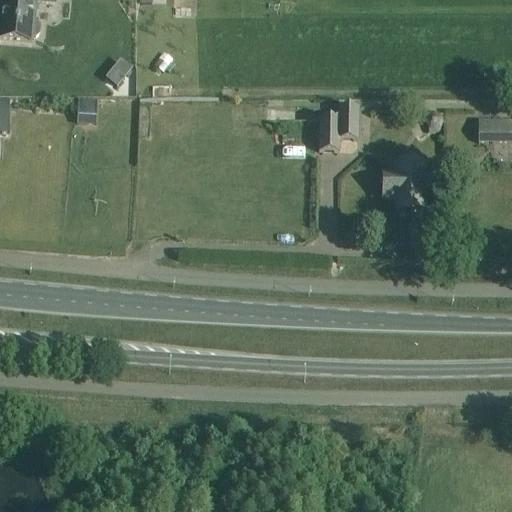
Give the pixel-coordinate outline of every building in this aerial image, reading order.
[(31,44),(31,40),(36,41),(40,37),(40,28),(37,24),(33,24),(35,2),(46,3),(49,0),(1,0),(0,18),(0,40),(18,43),(31,44)] [(146,27),(146,39),(156,39),(156,27),(146,27)] [(99,102),(79,101),(77,122),(97,124),(99,102)] [(0,134),(10,135),(9,102),(0,102),(0,134)] [(319,122),(318,154),(338,154),(339,142),(358,143),(358,111),(338,110),(338,122),(319,122)] [(511,123),(478,123),(478,145),(511,145),(511,123)] [(423,213),(424,193),(424,166),(396,166),(396,178),(383,178),(383,200),(396,200),(396,213),(423,213)]
